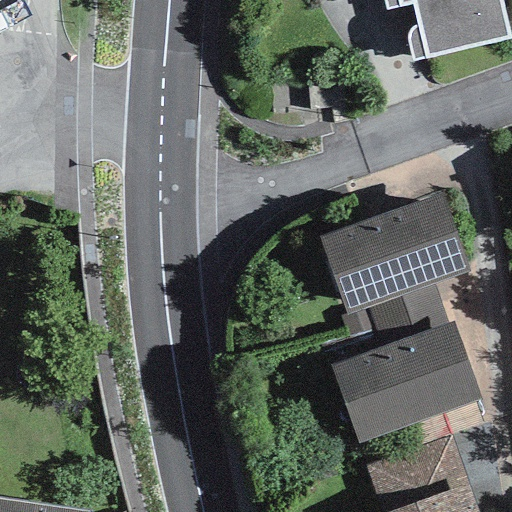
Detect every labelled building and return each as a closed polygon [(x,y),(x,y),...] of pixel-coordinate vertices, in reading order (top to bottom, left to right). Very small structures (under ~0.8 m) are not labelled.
[(383,0),(386,11),(411,5),(417,26),(414,27),(411,29),(407,32),(407,39),(412,62),(511,39),(499,0),(383,0)] [(441,194),(318,238),(345,314),(365,307),(434,282),(468,270),(441,194)] [(449,325),(434,282),(365,307),(380,350),(449,325)] [(380,350),(330,366),(358,444),(480,401),(452,323),(449,325),(380,350)] [(476,511),(449,436),(363,467),(379,511),(476,511)] [(85,511),(0,499),(0,511),(85,511)]
